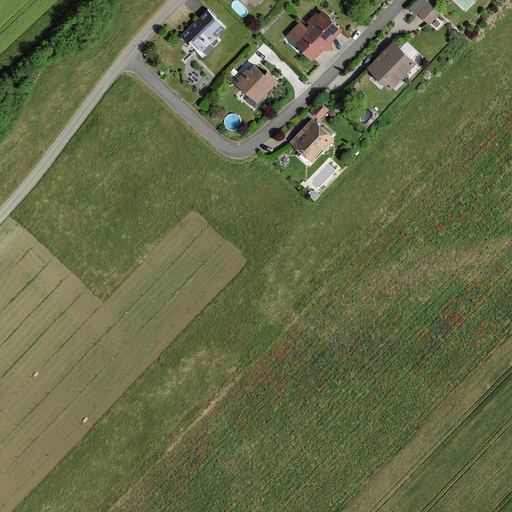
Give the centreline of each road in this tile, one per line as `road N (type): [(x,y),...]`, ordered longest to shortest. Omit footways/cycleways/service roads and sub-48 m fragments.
road 1 (residential): [(126,54),(220,147),(247,148),(403,0)]
road 2 (unclassified): [(0,214),(126,54)]
